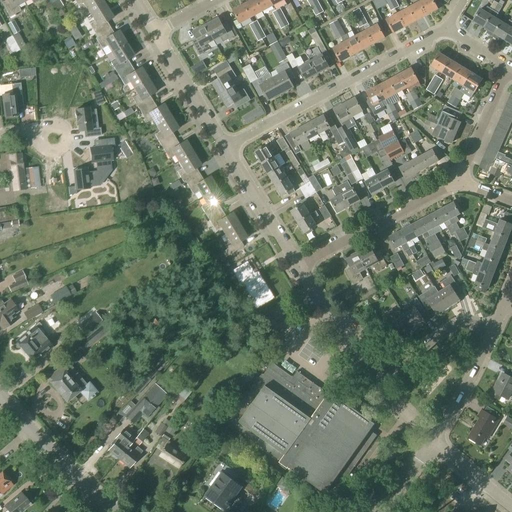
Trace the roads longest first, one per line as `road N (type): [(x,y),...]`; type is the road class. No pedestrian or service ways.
road 1 (residential): [(225,148),(440,31)]
road 2 (residential): [(297,265),(463,180)]
road 3 (tertiary): [(113,511),(0,394)]
road 4 (residential): [(297,265),(225,148)]
road 5 (residential): [(375,377),(297,265)]
road 6 (residential): [(225,148),(154,33)]
road 7 (residential): [(375,377),(452,328),(476,326),(492,335)]
